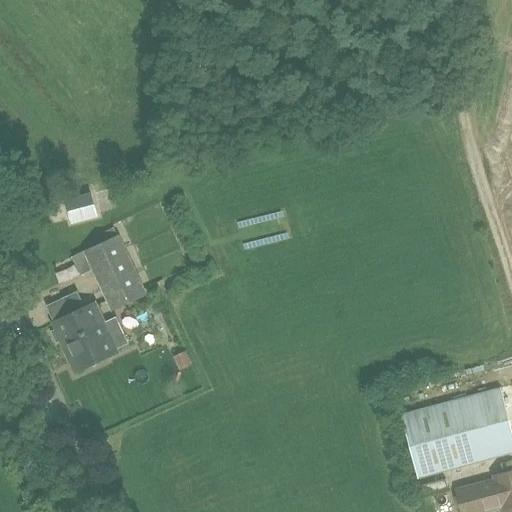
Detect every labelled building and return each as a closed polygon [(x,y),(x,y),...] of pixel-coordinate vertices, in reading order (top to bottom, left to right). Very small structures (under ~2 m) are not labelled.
[(97,217),(91,194),(66,200),(72,223),(97,217)] [(81,274),(92,269),(112,312),(148,295),(120,234),(83,251),(84,253),(74,258),(81,274)] [(62,340),(76,371),(129,347),(116,319),(105,324),(95,304),(86,308),(82,300),(73,304),(69,297),(49,306),(56,322),(54,323),(57,329),(52,331),(57,342),(62,340)] [(188,369),(199,365),(194,352),(183,356),(188,369)] [(419,477),(511,452),(511,432),(500,388),(402,414),(419,477)] [(503,511),(511,511),(511,472),(494,478),(495,479),(458,489),(464,511),(483,511),(502,507),(503,511)]
